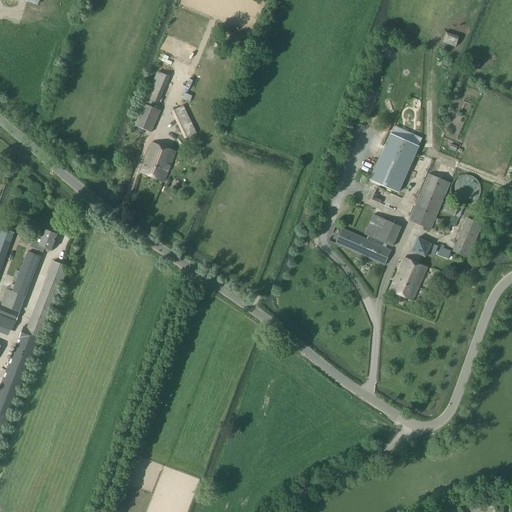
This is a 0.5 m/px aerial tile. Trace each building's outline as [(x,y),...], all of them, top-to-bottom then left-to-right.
[(232,35),(233,48),(248,47),(247,34),(232,35)] [(447,34),(443,47),(457,51),(461,39),(447,34)] [(170,77),(157,72),(146,99),(158,104),(170,77)] [(144,104),(134,126),(151,133),(160,111),(144,104)] [(183,106),(182,106),(174,110),(187,137),(196,133),(183,106)] [(399,193),(420,147),(390,134),(370,180),(399,193)] [(147,163),(144,162),(140,172),(164,182),(175,151),(152,142),(146,159),(148,160),(147,163)] [(428,174),(409,221),(431,230),(450,183),(428,174)] [(446,202),(442,212),(454,217),(459,207),(446,202)] [(392,247),(401,227),(373,214),(364,235),(392,247)] [(437,233),(450,232),(449,219),(436,219),(437,233)] [(482,225),(467,219),(453,252),(467,258),(482,225)] [(343,228),(336,244),(384,265),(391,250),(343,228)] [(2,229),(0,234),(0,271),(11,243),(3,240),(7,231),(2,229)] [(42,238),(40,237),(35,249),(43,252),(45,248),(51,250),(57,234),(45,230),(42,238)] [(421,238),(414,244),(414,253),(423,257),(430,251),(429,242),(421,238)] [(451,251),(441,248),(437,256),(448,260),(451,251)] [(0,304),(0,330),(9,333),(10,331),(14,328),(20,312),(19,312),(25,297),(41,256),(27,251),(12,291),(7,289),(0,304)] [(427,268),(405,258),(390,291),(412,301),(427,268)] [(24,327),(0,386),(0,441),(68,267),(53,261),(27,328),(24,327)]
